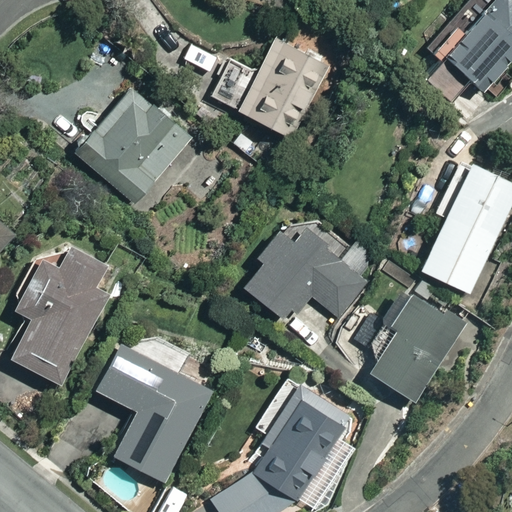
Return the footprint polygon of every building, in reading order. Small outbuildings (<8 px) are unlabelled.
[(511,0),(503,0),(452,60),(488,90),(511,61),(511,0)] [(230,61),(212,101),(295,138),(328,63),(278,41),(262,75),(230,61)] [(134,95),(83,156),(142,205),(193,144),(134,95)] [(511,184),(476,168),(425,274),(472,296),(511,212),(511,184)] [(0,259),(19,238),(0,222),(0,259)] [(246,291),(289,325),(310,300),(335,320),(368,279),(299,225),(246,291)] [(18,364),(69,391),(117,301),(107,296),(121,268),(78,245),(63,273),(47,264),(17,319),(36,329),(18,364)] [(420,300),(374,379),(420,405),(466,326),(420,300)] [(116,459),(166,486),(218,392),(128,343),(101,394),(140,415),(116,459)] [(247,477),(213,502),(220,511),(295,511),(306,504),(357,417),(302,385),(247,477)] [(139,511),(154,484),(129,471),(113,500),(134,511),(139,511)]
